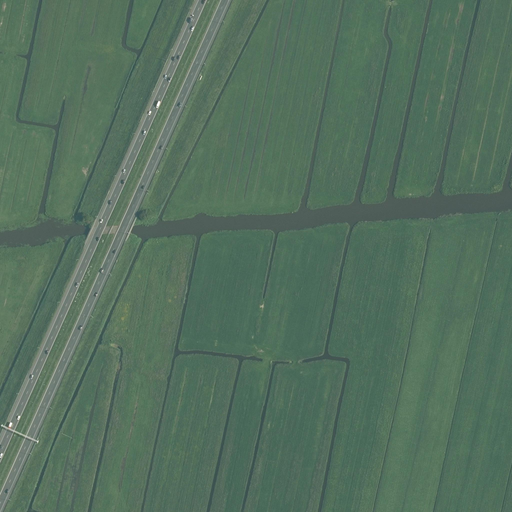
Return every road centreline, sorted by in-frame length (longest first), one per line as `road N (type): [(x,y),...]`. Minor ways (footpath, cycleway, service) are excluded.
road 1 (motorway): [(0,500),(223,0)]
road 2 (motorway): [(200,0),(0,449)]
